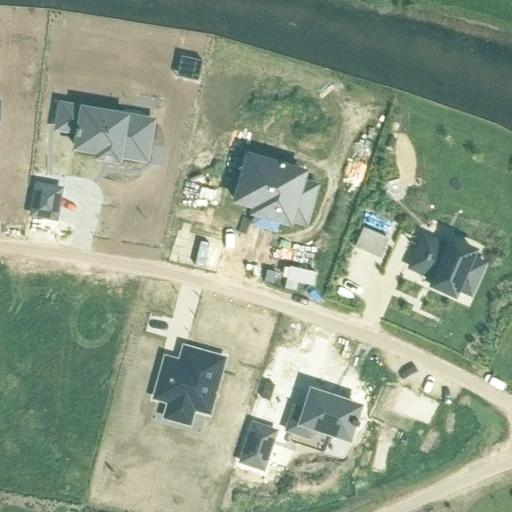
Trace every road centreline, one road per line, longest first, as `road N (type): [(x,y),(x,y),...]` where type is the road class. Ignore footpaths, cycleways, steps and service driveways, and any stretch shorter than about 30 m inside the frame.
road 1 (unclassified): [(0,245),(231,289),(383,341),(511,405)]
road 2 (unclassified): [(392,511),(511,460)]
